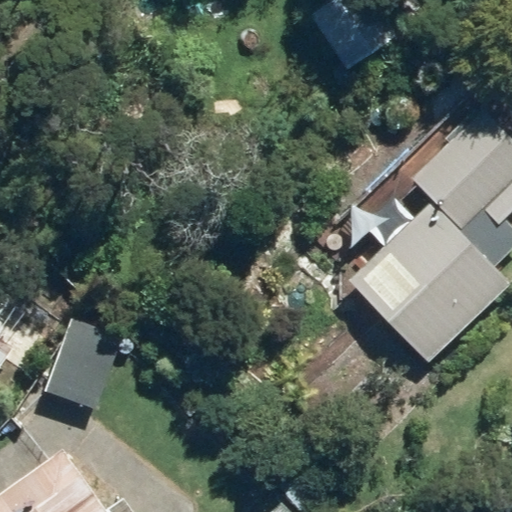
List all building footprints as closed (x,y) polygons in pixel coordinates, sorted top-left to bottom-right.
[(350,0),(316,0),(312,3),(347,57),(375,39),(350,0)] [(427,198),(344,278),(430,366),(510,289),(489,267),(511,244),(511,94),(503,86),(408,178),(427,198)] [(89,398),(107,324),(65,313),(47,387),(89,398)] [(0,363),(13,345),(0,336),(0,363)] [(111,511),(66,447),(0,493),(0,511),(111,511)] [(292,511),(281,501),(270,511),(292,511)]
